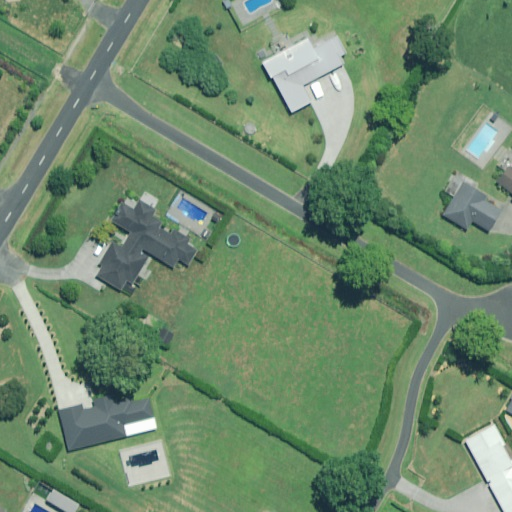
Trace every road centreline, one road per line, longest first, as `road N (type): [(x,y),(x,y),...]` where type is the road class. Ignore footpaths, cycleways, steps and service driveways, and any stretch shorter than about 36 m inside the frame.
road 1 (residential): [(91,83),(455,306),(510,309)]
road 2 (residential): [(91,83),(0,234)]
